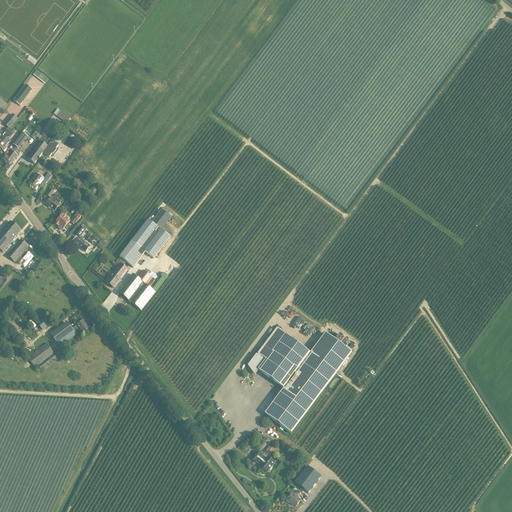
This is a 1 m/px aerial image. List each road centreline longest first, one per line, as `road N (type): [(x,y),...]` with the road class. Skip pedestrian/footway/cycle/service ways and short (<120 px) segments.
road 1 (track): [(505,6),(238,365),(232,380),(249,425),(215,458)]
road 2 (tertiary): [(255,511),(0,174)]
road 3 (track): [(0,391),(115,398),(137,358)]
road 4 (track): [(56,511),(115,398)]
